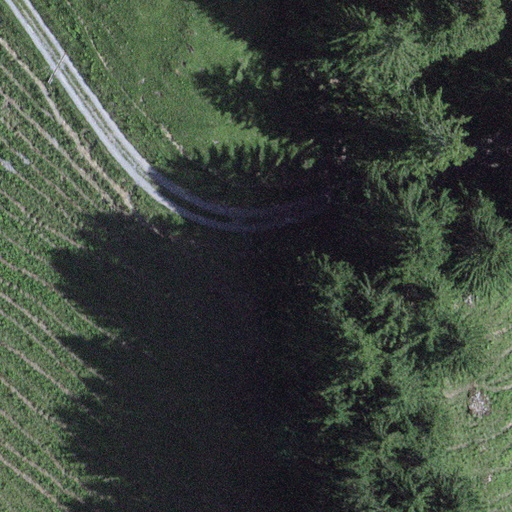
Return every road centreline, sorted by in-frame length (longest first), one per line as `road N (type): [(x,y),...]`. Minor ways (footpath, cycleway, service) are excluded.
road 1 (track): [(11,0),(134,166),(171,202),(211,220),(250,227),(289,220),(353,188),(511,142)]
road 2 (track): [(398,175),(398,139),(409,110),(452,77),(511,51)]
